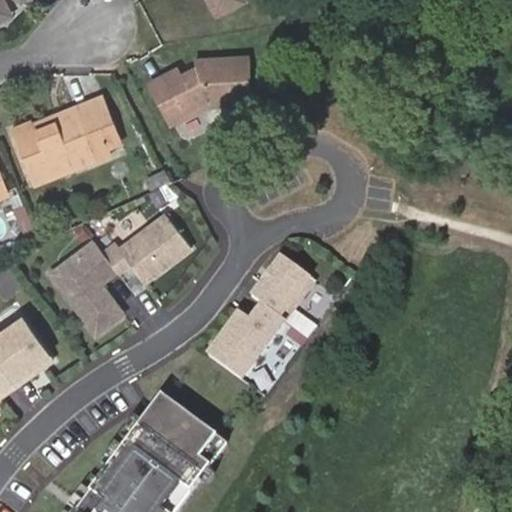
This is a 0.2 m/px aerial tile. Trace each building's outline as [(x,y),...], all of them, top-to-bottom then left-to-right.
[(0,0),(0,21),(11,15),(2,0),(20,0),(22,2),(23,0),(0,0)] [(210,0),(217,11),(225,7),(230,8),(232,3),(238,0),(210,0)] [(183,78),(182,74),(178,66),(152,80),(170,118),(199,101),(245,100),(245,57),(193,57),(193,67),(187,71),(189,75),(183,78)] [(106,98),(94,103),(103,127),(115,122),(106,98)] [(60,123),(58,117),(36,126),(34,123),(14,131),(31,173),(70,158),(75,169),(112,154),(110,148),(124,143),(115,122),(103,127),(94,103),(77,109),(80,116),(60,123)] [(77,109),(58,117),(60,123),(80,116),(77,109)] [(70,158),(31,173),(36,185),(75,169),(70,158)] [(163,171),(144,181),(150,193),(169,183),(163,171)] [(0,197),(9,194),(0,172),(0,197)] [(145,284),(191,248),(165,215),(120,249),(116,245),(103,254),(117,272),(118,274),(130,265),(145,284)] [(117,272),(103,254),(93,242),(63,265),(78,285),(65,295),(96,336),(124,315),(101,285),(117,272)] [(285,322),(315,282),(281,258),(252,298),(263,306),(284,322),(285,322)] [(78,285),(63,265),(50,275),(65,295),(78,285)] [(241,380),(284,322),(263,306),(250,324),(243,319),(237,327),(233,324),(208,356),(223,367),(241,380)] [(237,327),(243,319),(239,316),(233,324),(237,327)] [(52,360),(22,318),(0,333),(0,364),(15,386),(34,373),(31,369),(38,364),(41,369),(52,360)] [(15,386),(0,364),(0,394),(1,396),(15,386)] [(34,373),(41,369),(38,364),(31,369),(34,373)] [(176,511),(226,445),(160,397),(89,494),(90,494),(77,511),(176,511)]
